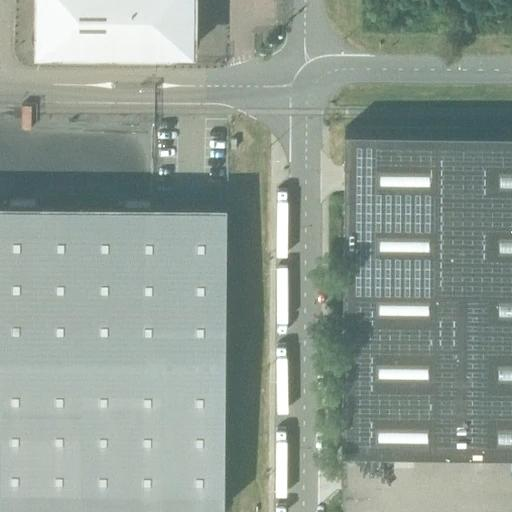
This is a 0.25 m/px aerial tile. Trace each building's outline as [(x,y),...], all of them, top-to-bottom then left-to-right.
[(188,12),(191,8),(191,2),(191,0),(42,0),(43,3),(43,11),(38,14),(33,21),(32,30),(33,38),(38,46),(45,51),(54,52),(63,51),(70,46),(70,45),(155,46),(160,46),(160,47),(168,52),(176,54),(185,52),(187,51),(189,50),(192,47),(194,46),(194,45),(196,43),(196,42),(197,40),(198,39),(198,36),(199,35),(199,33),(199,30),(199,28),(199,27),(198,24),(198,23),(196,20),(195,18),(193,16),(192,15),(188,12)] [(34,0),(35,10),(38,14),(43,11),(43,3),(42,0),(34,0)] [(191,8),(188,12),(192,15),(197,8),(197,0),(191,0),(191,2),(191,8)] [(511,128),(497,128),(344,127),(344,128),(344,166),(344,180),(344,191),(344,194),(342,448),(355,448),(400,449),(414,449),(511,449),(511,128)] [(135,505),(224,505),(227,200),(179,199),(154,199),(110,199),(21,198),(0,198),(0,503),(17,504),(135,505)]
